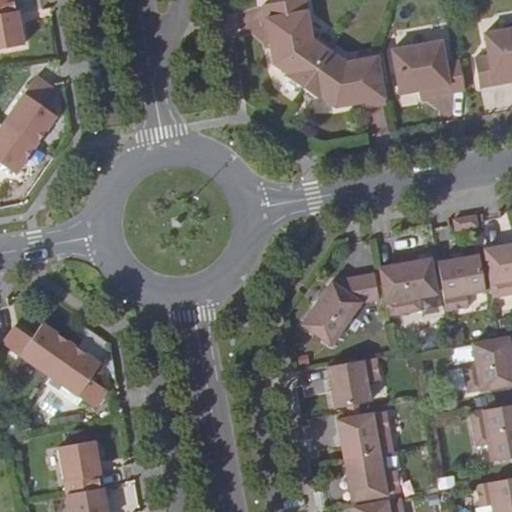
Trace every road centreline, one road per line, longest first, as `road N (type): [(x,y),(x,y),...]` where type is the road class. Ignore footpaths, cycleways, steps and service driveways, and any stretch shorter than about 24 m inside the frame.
road 1 (secondary): [(248,209),(511,162)]
road 2 (secondary): [(203,291),(195,317),(230,511)]
road 3 (unclassified): [(134,0),(163,151)]
road 4 (secondary): [(103,234),(109,255),(139,286),(182,296),(203,291)]
